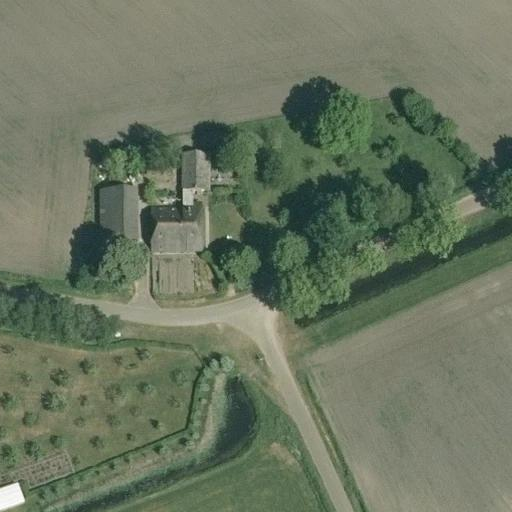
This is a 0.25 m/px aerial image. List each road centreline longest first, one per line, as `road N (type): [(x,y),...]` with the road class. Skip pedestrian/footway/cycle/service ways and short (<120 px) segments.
road 1 (unclassified): [(511,190),(248,307)]
road 2 (unclassified): [(248,307),(176,318),(0,293)]
road 3 (unclassified): [(340,511),(248,307)]
